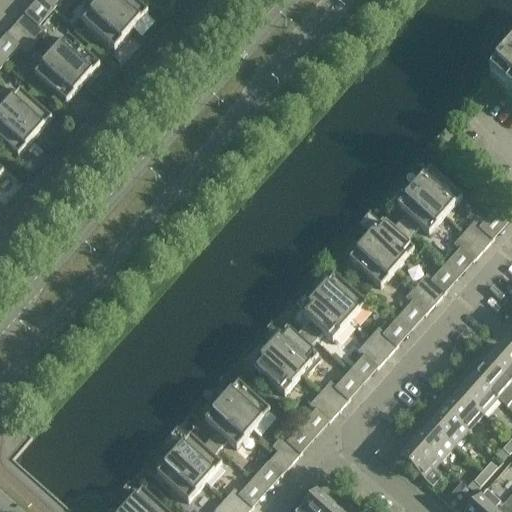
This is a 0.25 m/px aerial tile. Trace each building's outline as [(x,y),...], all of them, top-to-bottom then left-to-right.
[(39,0),(26,14),(16,26),(35,44),(46,32),(41,27),(54,12),(39,0)] [(39,0),(54,12),(64,0),(70,0),(73,3),(75,0),(39,0)] [(131,0),(103,0),(100,5),(131,33),(148,15),(131,0)] [(131,33),(100,5),(83,24),(114,52),(131,33)] [(16,26),(5,38),(0,43),(0,61),(6,66),(19,51),(25,56),(35,44),(16,26)] [(68,40),(51,59),(83,87),(100,68),(68,40)] [(511,54),(490,79),(511,99),(511,54)] [(83,87),(51,59),(35,77),(66,106),(83,87)] [(20,93),(3,112),(35,140),(52,122),(20,93)] [(35,140),(3,112),(0,115),(0,142),(18,159),(35,140)] [(431,172),(414,190),(445,219),(462,200),(431,172)] [(445,219),(414,190),(397,209),(429,237),(445,219)] [(493,213),(480,228),(475,223),(464,235),(484,253),(495,241),(494,241),(507,226),(493,213)] [(383,225),(366,244),(397,272),(414,253),(383,225)] [(484,253),(464,235),(453,247),(473,265),(484,253)] [(397,272),(366,244),(349,263),(381,291),(397,272)] [(447,295),(446,294),(427,277),(416,289),(436,307),(447,295)] [(318,297),(349,326),(352,328),(369,310),(335,279),(318,297)] [(436,307),(416,289),(405,301),(425,319),(436,307)] [(310,324),(302,332),(316,344),(323,336),(333,344),(349,326),(318,297),(301,316),(310,324)] [(399,348),(398,348),(379,330),(368,343),(388,360),(399,348)] [(287,332),(270,351),(301,379),(304,382),(321,363),(309,352),(316,344),(302,332),(295,340),(287,332)] [(388,360),(368,343),(357,354),(377,372),(388,360)] [(511,354),(503,346),(488,363),(511,385),(511,354)] [(301,379),(270,351),(253,370),(285,398),(301,379)] [(511,403),(511,385),(488,363),(473,379),(498,402),(507,410),(511,403)] [(498,402),(473,379),(459,396),(483,418),(498,402)] [(351,402),(350,401),(331,384),(320,396),(340,414),(351,402)] [(239,386),(222,405),(253,433),(270,414),(239,386)] [(340,414),(320,396),(309,408),(329,426),(340,414)] [(483,418),(459,396),(444,412),(469,434),(483,418)] [(253,433),(222,405),(205,423),(236,452),(253,433)] [(469,434),(444,412),(430,428),(454,450),(469,434)] [(454,450),(430,428),(415,444),(440,466),(454,450)] [(303,455),(302,455),(283,437),(272,450),(278,455),(292,468),(303,455)] [(190,440),(174,458),(205,487),(222,468),(190,440)] [(511,454),(511,443),(511,442),(503,451),(509,457),(511,454)] [(440,466),(415,444),(400,461),(434,491),(444,479),(435,471),(440,466)] [(278,455),(267,467),(281,479),(292,468),(278,455)] [(205,487),(174,458),(157,477),(188,505),(205,487)] [(489,481),(498,471),(491,465),(482,475),(489,481)] [(489,481),(482,475),(474,484),(481,490),(489,481)] [(447,502),(458,511),(461,511),(475,496),(462,485),(447,502)] [(330,511),(334,509),(317,494),(316,494),(309,488),(295,503),(302,509),(300,511),(330,511)] [(251,511),(255,509),(254,509),(235,491),(224,503),(233,511),(251,511)] [(163,511),(142,493),(126,511),(125,511),(163,511)] [(486,493),(468,511),(499,511),(503,508),(486,493)] [(233,511),(224,503),(215,511),(233,511)]
